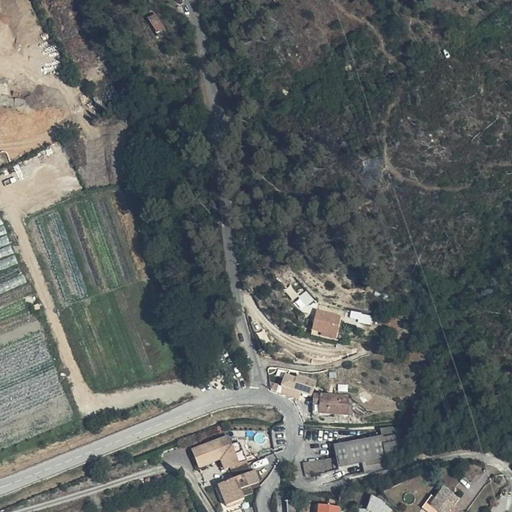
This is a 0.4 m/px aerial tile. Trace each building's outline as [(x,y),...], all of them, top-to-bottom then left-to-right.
[(159,14),(150,17),(155,33),(164,30),(159,14)] [(0,307),(34,295),(4,215),(0,216),(0,307)] [(310,316),(305,334),(331,343),(334,332),(329,331),(332,322),(310,316)] [(331,343),(305,334),(303,340),(329,348),(331,343)] [(298,393),(308,396),(308,395),(313,382),(294,375),(293,378),(282,374),(278,386),(280,387),(298,393)] [(298,393),(280,387),(278,392),(296,398),(298,393)] [(308,395),(308,412),(316,412),(316,394),(310,394),(309,395),(308,395)] [(336,413),(345,413),(344,396),(316,394),(316,412),(336,413)] [(371,439),(367,439),(368,440),(328,450),(332,469),(382,456),(378,437),(371,439)] [(245,461),(238,441),(229,444),(227,439),(189,453),(195,469),(216,462),(218,469),(245,461)] [(259,467),(257,459),(244,464),(246,471),(250,470),(259,467)] [(255,480),(250,470),(246,471),(215,482),(224,503),(241,497),(237,486),(255,480)] [(445,511),(452,506),(449,503),(454,498),(441,488),(432,498),(427,505),(434,511),(445,511)] [(434,511),(427,505),(432,498),(427,493),(417,505),(424,511),(434,511)] [(393,511),(382,504),(383,502),(373,499),(370,511),(393,511)]
